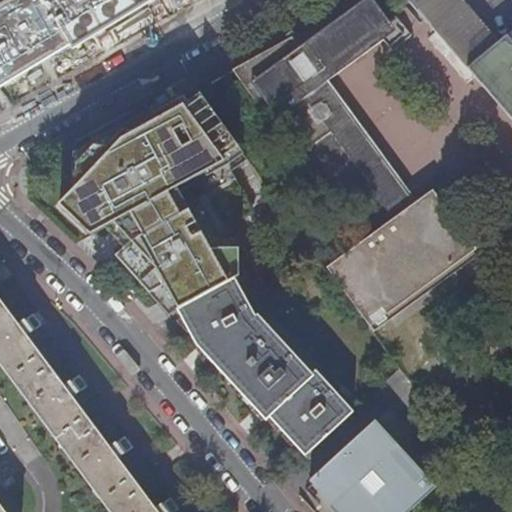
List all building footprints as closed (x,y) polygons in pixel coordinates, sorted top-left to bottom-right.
[(0,86),(70,44),(73,48),(150,0),(13,0),(0,8),(0,86)] [(364,241),(327,269),(365,321),(471,243),(432,190),(415,204),(401,185),(400,186),(325,84),(339,73),(336,70),(381,37),(384,41),(393,51),(412,34),(396,16),(390,21),(373,0),(362,0),(298,47),(291,37),(232,69),(270,121),(280,114),(304,148),(295,156),(333,209),(371,182),(396,217),(364,241)] [(454,0),(408,0),(467,68),(494,46),(454,0)] [(511,31),(494,46),(467,68),(511,119),(511,31)] [(339,73),(384,41),(381,37),(336,70),(339,73)] [(169,316),(179,311),(222,287),(223,288),(235,281),(238,279),(238,251),(210,251),(188,211),(180,216),(167,193),(207,172),(224,163),(222,159),(238,147),(196,89),(151,114),(133,132),(121,130),(105,148),(93,146),(76,164),(73,189),(57,206),(89,236),(113,223),(131,243),(116,257),(169,316)] [(210,251),(238,251),(238,221),(254,212),(231,172),(247,160),(238,147),(222,159),(224,163),(207,172),(216,188),(198,198),(202,204),(188,211),(210,251)] [(471,243),(365,321),(373,333),(479,254),(471,243)] [(222,287),(179,311),(196,345),(196,346),(256,411),(261,407),(307,456),(355,412),(317,373),(313,377),(259,318),(256,319),(235,281),(223,288),(222,287)] [(172,511),(177,508),(169,498),(155,508),(118,459),(132,448),(124,437),(109,447),(72,397),(86,386),(79,376),(64,386),(26,335),(41,325),(33,314),(18,324),(0,300),(0,365),(109,511),(172,511)] [(373,424),(311,480),(340,511),(406,511),(432,489),(415,469),(373,424)] [(415,469),(432,489),(449,473),(432,455),(415,469)]
